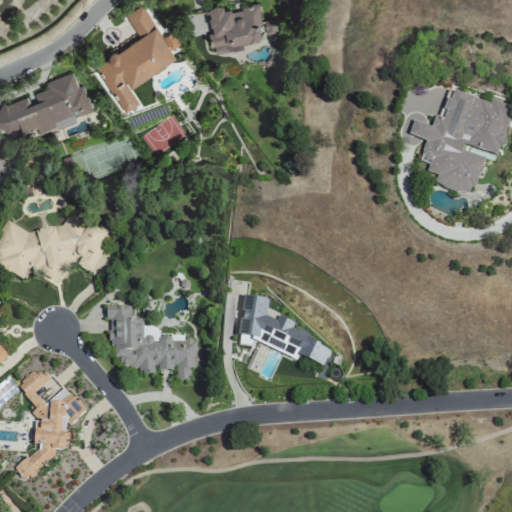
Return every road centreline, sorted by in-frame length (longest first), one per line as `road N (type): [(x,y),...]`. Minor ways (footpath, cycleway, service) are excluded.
road 1 (residential): [(511,394),(211,419),(144,443),(62,511)]
road 2 (residential): [(144,443),(57,330)]
road 3 (residential): [(110,0),(61,47),(0,75)]
